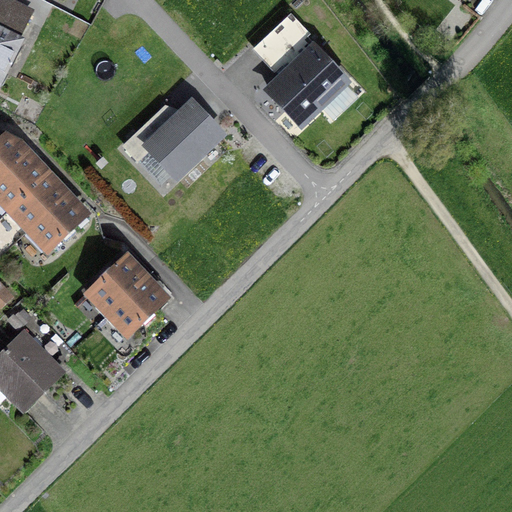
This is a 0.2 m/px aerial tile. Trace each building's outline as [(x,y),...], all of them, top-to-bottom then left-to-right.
[(0,82),(18,44),(30,16),(0,2),(0,82)] [(251,54),(276,81),(312,48),(287,21),(251,54)] [(293,134),(346,85),(312,48),(276,81),(259,97),(293,134)] [(175,176),(219,136),(188,102),(150,137),(145,132),(126,150),(137,163),(151,150),(175,176)] [(68,200),(60,192),(31,162),(21,152),(6,135),(0,140),(0,210),(43,256),(84,217),(68,200)] [(150,285),(139,275),(124,260),(81,302),(123,344),(166,302),(150,285)] [(0,309),(11,299),(0,287),(0,309)] [(61,377),(21,337),(0,358),(0,395),(20,417),(61,377)]
